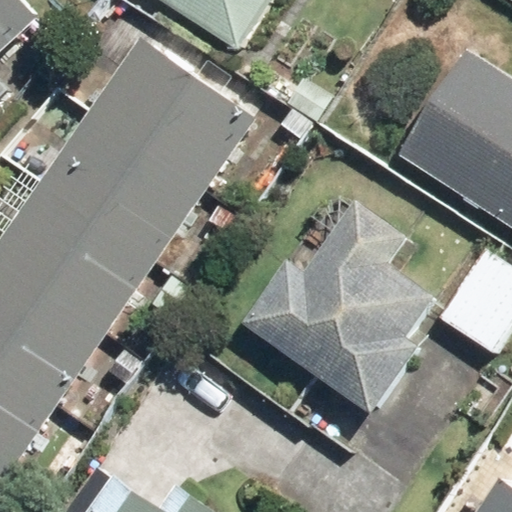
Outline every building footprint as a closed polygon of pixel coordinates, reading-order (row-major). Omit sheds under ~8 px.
[(27,0),(0,0),(0,66),(48,23),(27,0)] [(167,0),(249,51),(282,0),(167,0)] [(148,40),(0,253),(0,507),(267,121),(148,40)] [(511,74),(476,52),(409,160),(511,223),(511,74)] [(285,65),(269,88),(295,107),(281,126),(307,144),(337,102),(285,65)] [(298,262),(254,325),(388,416),(435,348),(421,339),(450,298),(405,267),(423,241),(367,203),(317,275),(298,262)] [(511,263),(492,251),(449,318),(504,354),(511,341),(511,263)] [(129,480),(107,511),(226,511),(188,486),(172,509),(129,480)] [(511,511),(511,497),(502,511),(511,511)]
